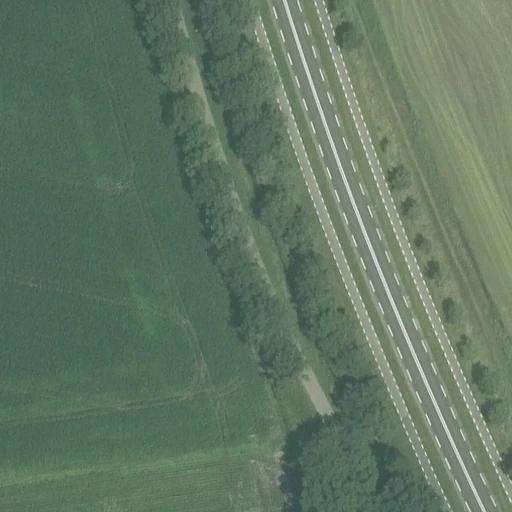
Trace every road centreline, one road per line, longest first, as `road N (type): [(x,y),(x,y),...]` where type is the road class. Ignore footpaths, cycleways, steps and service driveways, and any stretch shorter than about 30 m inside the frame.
road 1 (secondary): [(484,511),(340,176),(280,0)]
road 2 (unclassified): [(359,511),(324,421),(231,241),(185,103),(163,0)]
